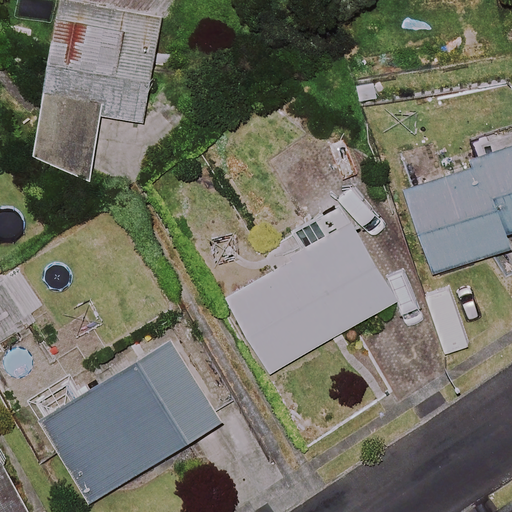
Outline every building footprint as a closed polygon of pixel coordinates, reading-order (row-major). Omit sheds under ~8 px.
[(159,12),(84,0),(59,0),(34,162),(90,171),(100,114),(142,121),(159,12)] [(511,226),(511,137),(468,153),(471,162),(399,186),(427,270),(509,243),(505,229),(511,226)] [(396,296),(342,204),(317,218),(327,235),(225,295),(269,370),(396,296)] [(220,415),(168,334),(39,417),(91,497),(220,415)] [(0,511),(27,511),(0,463),(0,511)]
